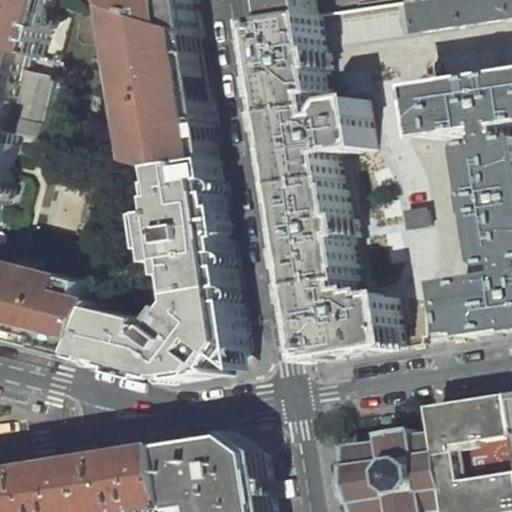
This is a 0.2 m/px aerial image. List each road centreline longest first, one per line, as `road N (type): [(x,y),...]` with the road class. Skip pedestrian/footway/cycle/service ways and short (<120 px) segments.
road 1 (residential): [(298,398),(234,0)]
road 2 (residential): [(511,365),(298,398)]
